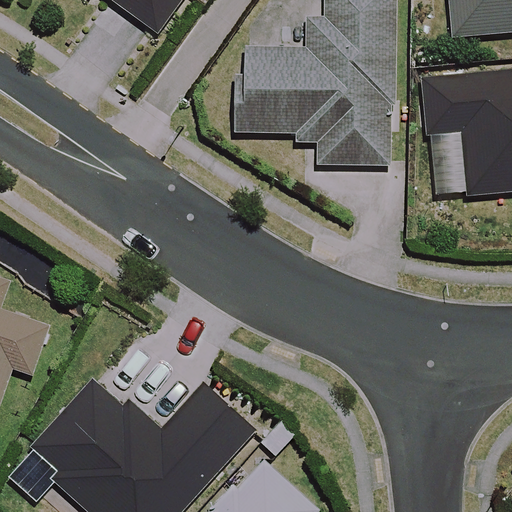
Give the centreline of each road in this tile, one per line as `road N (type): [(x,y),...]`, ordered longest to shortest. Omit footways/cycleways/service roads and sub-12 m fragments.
road 1 (residential): [(0,104),(327,321),(415,362)]
road 2 (residential): [(431,511),(415,362)]
